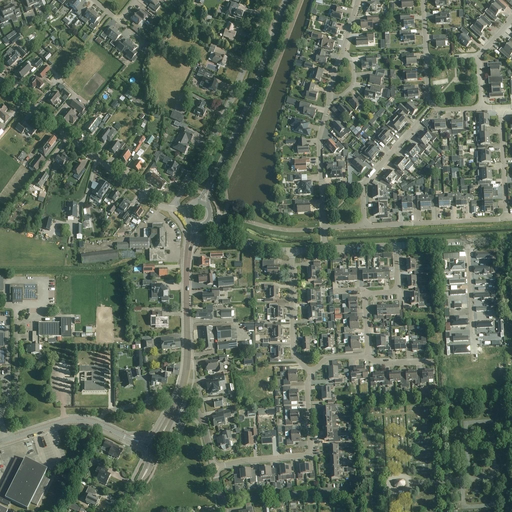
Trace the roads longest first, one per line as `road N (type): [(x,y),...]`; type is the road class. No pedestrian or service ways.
road 1 (residential): [(172,208),(228,106),(268,0)]
road 2 (secondary): [(211,182),(287,0)]
road 3 (residential): [(213,468),(307,454),(310,373)]
road 4 (unclassified): [(172,208),(33,109)]
road 5 (secondary): [(175,405),(186,368),(188,250)]
road 6 (residential): [(364,226),(506,218)]
road 7 (residential): [(221,499),(357,488)]
road 8 (residential): [(310,373),(292,348),(292,250)]
